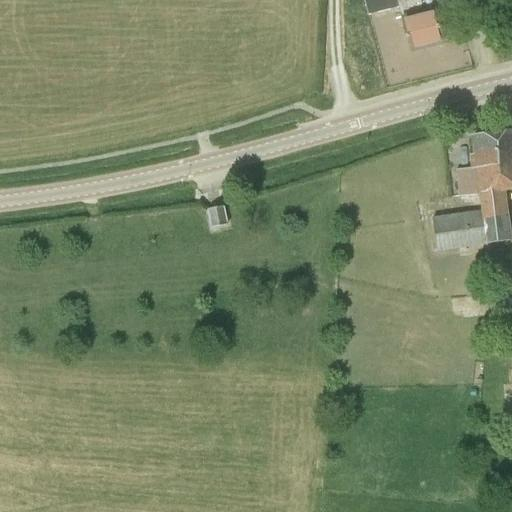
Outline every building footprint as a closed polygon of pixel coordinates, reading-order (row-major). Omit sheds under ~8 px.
[(436,12),(460,6),(458,0),(365,0),(373,34),(403,28),(406,39),(409,38),(412,51),(413,51),(413,49),(425,46),(426,48),(427,48),(427,46),(442,42),(436,12)] [(504,152),(504,151),(505,151),(505,149),(506,146),(507,145),(510,145),(511,145),(511,132),(502,134),(472,137),(474,153),(469,154),(471,169),(456,170),(458,197),(479,195),(479,196),(480,196),(479,181),(484,180),(482,168),(490,167),(489,153),(504,152)] [(479,196),(480,211),(482,219),(507,215),(504,190),(511,189),(511,149),(505,151),(504,151),(504,152),(489,153),(490,167),(482,168),(484,180),(479,181),(480,196),(479,196)] [(225,207),(208,210),(211,230),(228,226),(225,207)] [(510,240),(507,215),(482,219),(480,211),(432,218),(437,252),(510,240)]
